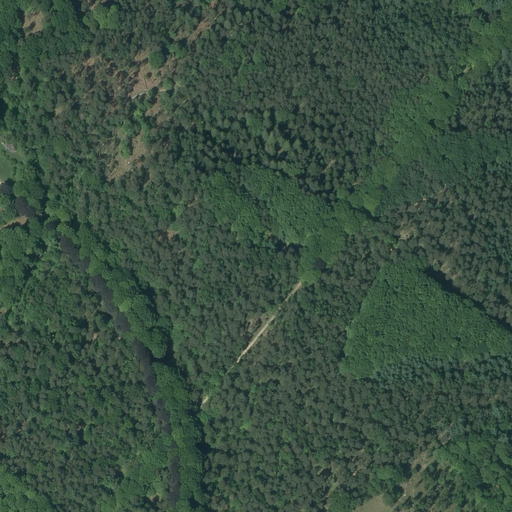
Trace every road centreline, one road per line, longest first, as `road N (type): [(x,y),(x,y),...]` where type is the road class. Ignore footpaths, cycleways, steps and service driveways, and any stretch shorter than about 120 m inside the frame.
road 1 (track): [(511,24),(174,440)]
road 2 (track): [(32,212),(83,258),(123,314),(174,440)]
